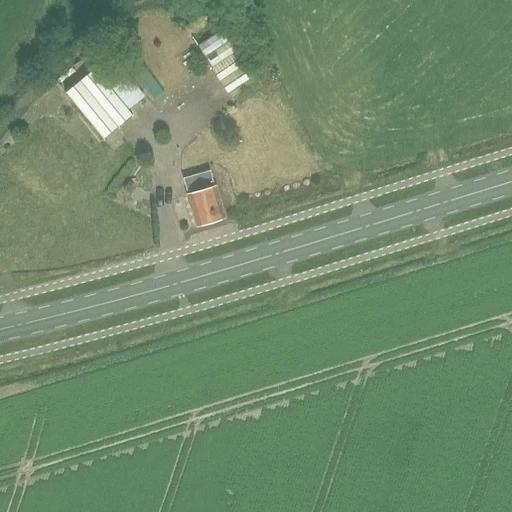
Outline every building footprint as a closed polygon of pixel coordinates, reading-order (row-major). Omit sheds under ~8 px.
[(222,20),(194,46),(211,64),(239,38),(222,20)] [(152,50),(177,32),(171,24),(146,42),(152,50)] [(132,116),(127,110),(144,97),(98,38),(80,52),(83,55),(94,68),(63,92),(102,140),(132,116)] [(224,62),(200,78),(221,109),(244,93),(224,62)] [(207,172),(184,179),(189,195),(186,196),(196,226),(223,218),(213,187),(212,187),(207,172)]
